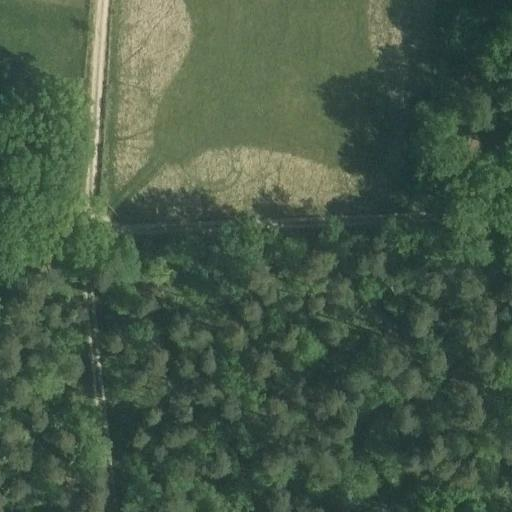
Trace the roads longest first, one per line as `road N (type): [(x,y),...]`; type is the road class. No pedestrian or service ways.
road 1 (track): [(511,209),(88,233),(99,0)]
road 2 (track): [(88,233),(62,244),(59,266),(101,511)]
